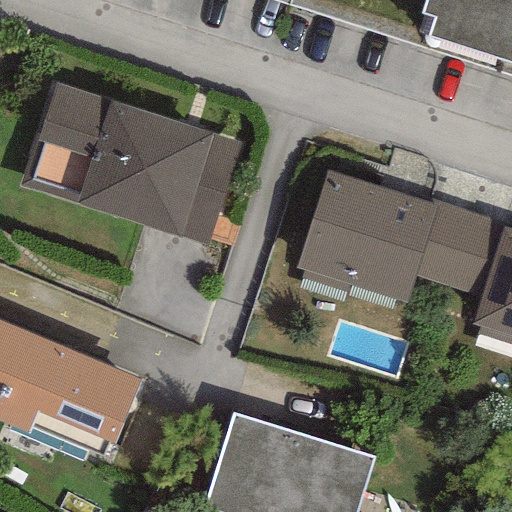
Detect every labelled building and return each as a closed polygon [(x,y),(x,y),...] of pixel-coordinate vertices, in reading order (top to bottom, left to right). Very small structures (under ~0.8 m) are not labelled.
[(511,0),(423,0),(420,12),(434,17),(426,37),(511,65),(511,0)] [(208,250),(244,145),(50,81),(14,188),(180,243),(180,240),(208,250)] [(412,275),(434,206),(326,172),(296,267),(404,301),(412,275)] [(412,275),(479,297),(502,226),(502,225),(436,201),(434,206),(412,275)] [(511,229),(502,226),(479,297),(469,325),(511,338),(511,229)] [(139,380),(0,321),(0,423),(26,434),(35,412),(112,444),(139,380)] [(354,511),(371,459),(230,414),(202,509),(210,511),(354,511)]
